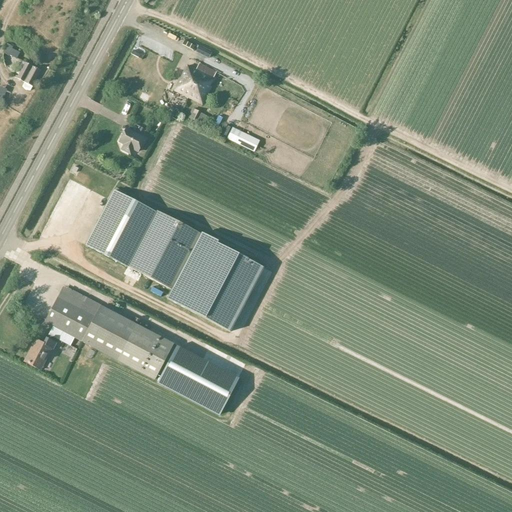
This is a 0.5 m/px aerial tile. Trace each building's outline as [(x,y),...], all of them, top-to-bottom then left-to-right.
[(20,53),(12,49),(13,47),(8,45),(3,53),(16,59),(20,53)] [(198,47),(195,53),(208,59),(211,53),(198,47)] [(21,87),(24,90),(30,91),(41,71),(22,62),(20,67),(21,68),(16,78),(24,82),(21,87)] [(187,67),(174,90),(203,104),(211,88),(209,86),(213,80),(216,73),(199,64),(196,71),(187,67)] [(169,118),(170,116),(176,119),(180,111),(169,105),(164,115),(169,118)] [(192,109),(188,118),(196,122),(196,121),(198,122),(201,115),(200,114),(200,113),(192,109)] [(257,122),(252,131),(260,135),(264,125),(257,122)] [(133,151),(138,153),(145,139),(126,129),(119,143),(124,145),(121,150),(131,155),(133,151)] [(236,144),(242,133),(233,129),(228,140),(236,144)] [(254,153),(259,144),(245,137),(244,139),(241,137),(237,145),(254,153)] [(114,192),(86,246),(128,267),(172,291),(167,300),(195,314),(210,322),(233,278),(253,288),(263,268),(229,251),(200,236),(201,235),(157,212),(156,213),(114,191),(114,192)] [(159,287),(157,292),(167,297),(170,292),(159,287)] [(58,299),(45,323),(53,327),(49,335),(70,346),(74,339),(154,381),(165,360),(174,345),(100,306),(94,317),(58,299)] [(36,340),(24,362),(40,371),(51,349),(53,350),(56,344),(47,339),(44,344),(36,340)] [(176,346),(169,360),(157,382),(220,415),(239,379),(203,360),(176,346)]
